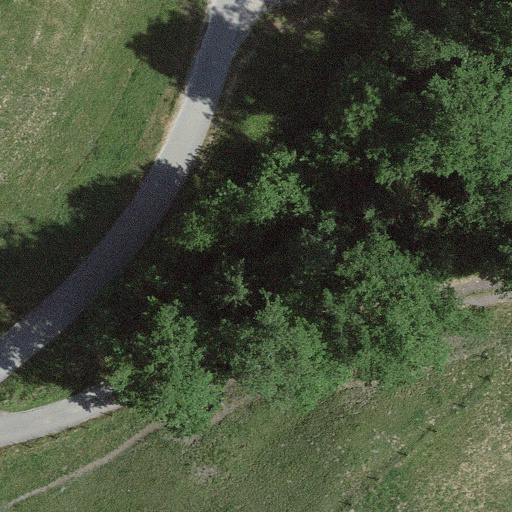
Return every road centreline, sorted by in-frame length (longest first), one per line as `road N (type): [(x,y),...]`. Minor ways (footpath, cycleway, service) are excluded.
road 1 (track): [(0,429),(121,401),(393,302),(511,282)]
road 2 (unclassified): [(0,353),(103,275),(228,32),(233,0)]
